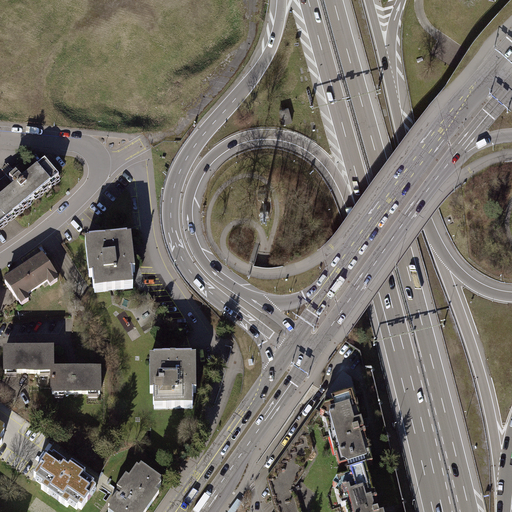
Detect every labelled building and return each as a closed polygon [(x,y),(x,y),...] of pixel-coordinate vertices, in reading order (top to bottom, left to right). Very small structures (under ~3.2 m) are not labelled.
[(47,157),(0,194),(0,232),(1,235),(67,182),(47,157)] [(136,241),(88,245),(92,296),(140,292),(136,241)] [(43,256),(4,282),(20,305),(58,277),(43,256)] [(29,352),(3,353),(4,380),(52,380),(53,399),(98,399),(98,372),(79,372),(58,372),(57,352),(29,352)] [(201,364),(154,363),(154,411),(201,412),(201,364)] [(385,511),(381,495),(377,496),(369,468),(376,466),(367,434),(358,398),(333,405),(334,409),(324,412),(340,470),(350,467),(353,478),(339,482),(347,511),(385,511)] [(267,482),(275,511),(299,511),(293,490),(318,455),(309,425),(267,482)] [(52,457),(34,484),(76,511),(83,511),(99,489),(52,457)] [(141,467),(108,511),(147,511),(166,486),(141,467)]
